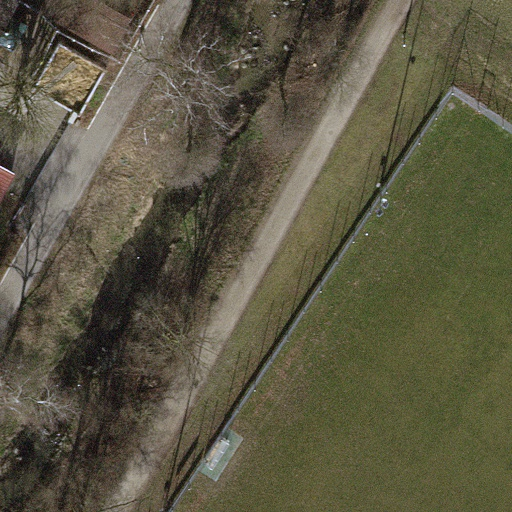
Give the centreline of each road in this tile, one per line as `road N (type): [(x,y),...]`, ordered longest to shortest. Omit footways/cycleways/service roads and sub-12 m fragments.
road 1 (track): [(124,511),(399,0)]
road 2 (track): [(176,0),(0,309)]
